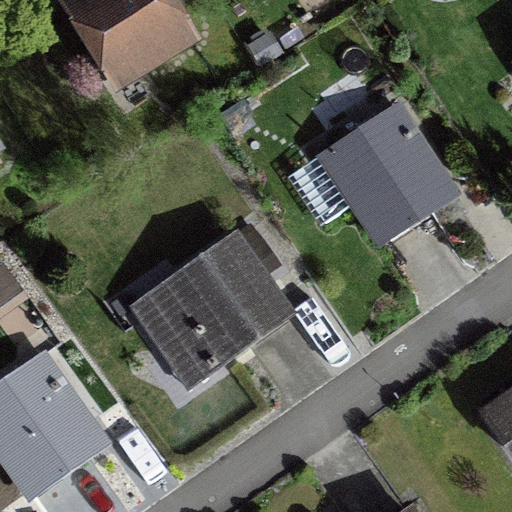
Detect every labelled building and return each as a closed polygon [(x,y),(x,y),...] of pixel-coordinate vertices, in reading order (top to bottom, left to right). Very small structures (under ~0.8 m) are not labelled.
[(192,39),(168,0),(83,0),(68,10),(116,86),(192,39)] [(320,158),(379,249),(452,203),(422,156),(413,161),(405,148),(413,142),(393,111),(320,158)] [(139,321),(187,390),(287,320),(232,242),(177,280),(184,290),(139,321)] [(0,311),(24,295),(5,266),(0,269),(0,311)] [(112,448),(46,353),(0,385),(0,463),(30,506),(112,448)] [(511,397),(481,420),(510,460),(511,458),(511,397)]
